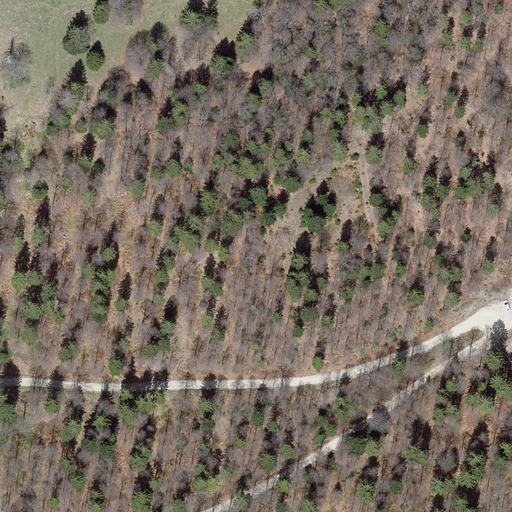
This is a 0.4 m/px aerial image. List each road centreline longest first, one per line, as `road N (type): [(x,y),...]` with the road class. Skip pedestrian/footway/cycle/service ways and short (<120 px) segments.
road 1 (track): [(0,382),(123,388),(318,380),(495,325)]
road 2 (track): [(511,314),(268,473),(187,511)]
